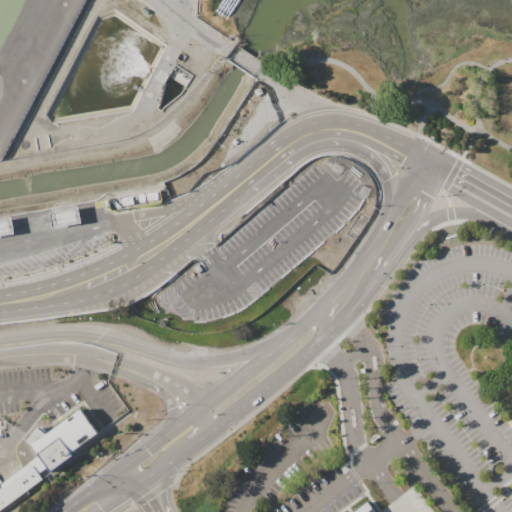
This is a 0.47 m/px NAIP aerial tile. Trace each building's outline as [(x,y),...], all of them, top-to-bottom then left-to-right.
[(51,225),(79,223),(78,207),(50,209),(51,225)] [(0,235),(7,235),(8,222),(0,221),(0,235)] [(51,470),(32,444),(33,444),(28,440),(37,428),(46,434),(80,409),(97,433),(70,453),(72,455),(51,470)] [(0,509),(0,483),(36,456),(45,467),(37,473),(41,479),(0,509)] [(373,511),(372,511),(368,503),(353,511),(373,511)]
